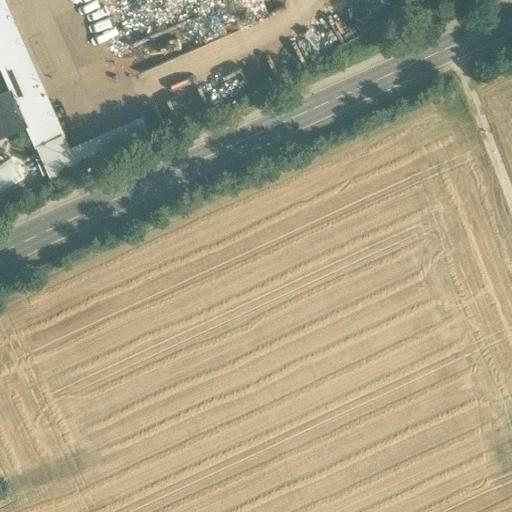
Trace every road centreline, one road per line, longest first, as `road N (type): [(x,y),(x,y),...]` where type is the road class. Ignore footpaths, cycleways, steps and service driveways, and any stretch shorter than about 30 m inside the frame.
road 1 (secondary): [(0,254),(511,18)]
road 2 (track): [(511,202),(451,48)]
